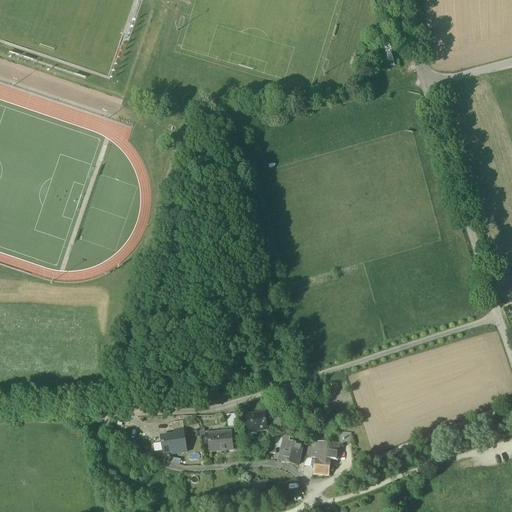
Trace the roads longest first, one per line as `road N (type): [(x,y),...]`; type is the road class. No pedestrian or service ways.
road 1 (unclassified): [(92,415),(212,410),(497,316)]
road 2 (residential): [(423,85),(497,316)]
road 3 (track): [(511,408),(374,463)]
